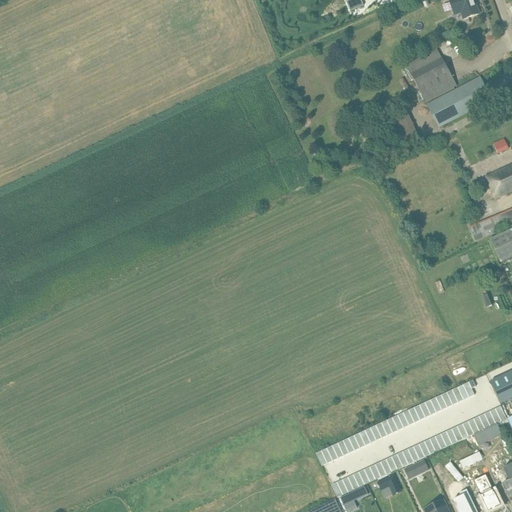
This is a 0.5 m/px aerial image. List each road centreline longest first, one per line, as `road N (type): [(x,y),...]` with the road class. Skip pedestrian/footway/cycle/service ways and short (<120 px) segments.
road 1 (residential): [(230,272),(363,210),(421,331)]
road 2 (residential): [(230,272),(167,140),(64,187)]
road 3 (residential): [(278,401),(66,499)]
road 4 (residential): [(123,511),(293,433),(278,401)]
road 5 (residential): [(421,331),(278,401)]
road 6 (residential): [(126,321),(64,187)]
road 7 (residential): [(0,381),(126,321)]
